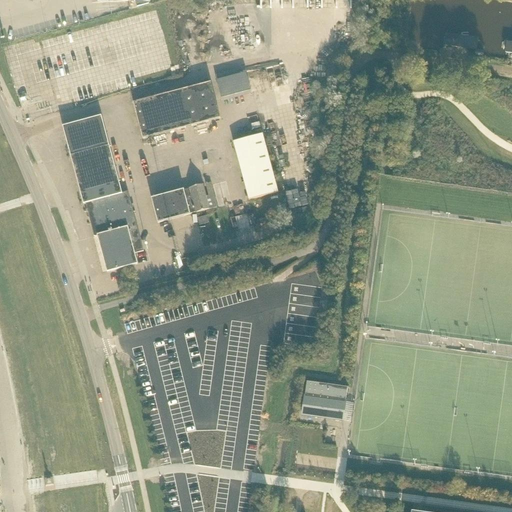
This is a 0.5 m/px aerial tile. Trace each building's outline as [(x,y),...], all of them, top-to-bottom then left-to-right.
[(478,37),(445,33),(443,46),(476,50),(478,37)] [(222,99),(251,91),(246,73),(217,81),(222,99)] [(221,119),(211,83),(133,104),(143,140),(144,139),(221,119)] [(305,102),(317,100),(315,90),(303,92),(305,102)] [(84,205),(86,205),(94,238),(97,237),(107,273),(138,265),(135,255),(145,252),(144,247),(129,193),(122,194),(101,117),(63,128),(84,205)] [(233,143),(248,201),(278,193),(263,135),(233,143)] [(213,209),(218,208),(211,183),(206,184),(213,209)] [(197,213),(210,210),(203,185),(190,189),(184,191),(184,190),(152,198),(158,223),(191,215),(190,214),(196,213),(197,213)] [(282,195),(253,203),(256,214),(285,206),(282,195)] [(200,225),(208,223),(206,217),(198,219),(200,225)] [(307,382),(302,416),(343,421),(347,388),(307,382)]
